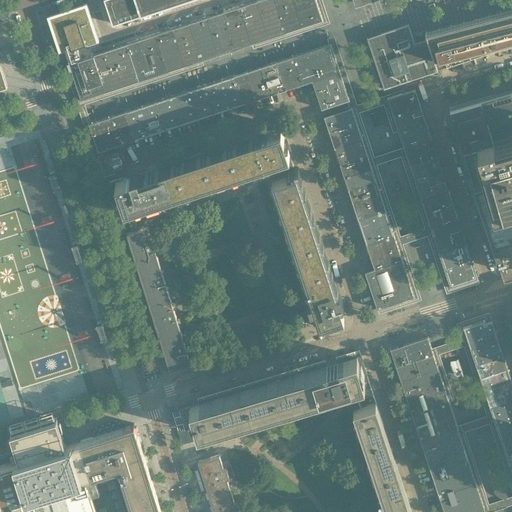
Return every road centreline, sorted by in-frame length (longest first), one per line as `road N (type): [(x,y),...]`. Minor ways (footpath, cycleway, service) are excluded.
road 1 (residential): [(141,153),(288,104),(363,333)]
road 2 (residential): [(492,292),(431,104),(511,81)]
road 3 (residential): [(146,400),(363,333)]
road 4 (residential): [(363,333),(425,511)]
road 5 (residential): [(0,444),(146,400)]
road 6 (residential): [(363,333),(492,292)]
